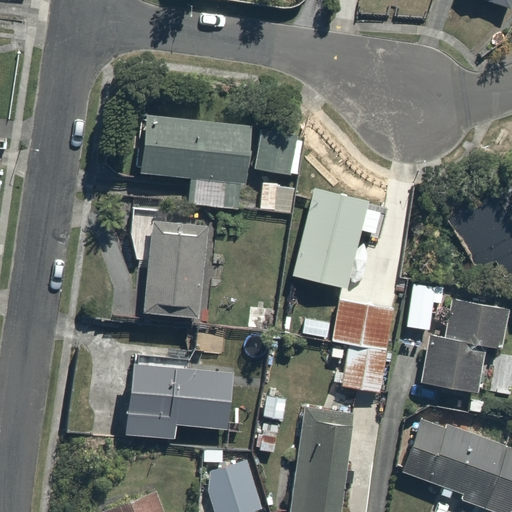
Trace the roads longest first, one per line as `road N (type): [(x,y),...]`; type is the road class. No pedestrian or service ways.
road 1 (residential): [(81,21),(6,511)]
road 2 (residential): [(81,21),(324,65),(413,103),(464,103),(511,86)]
